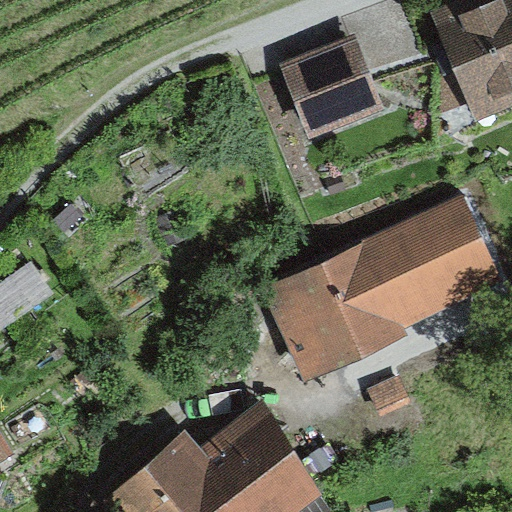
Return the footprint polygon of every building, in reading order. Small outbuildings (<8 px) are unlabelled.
[(511,0),(466,0),(431,14),(473,119),(511,103),(511,0)] [(279,69),(309,143),(386,113),(356,38),(279,69)] [(465,194),(258,287),(303,387),(407,340),(405,329),(505,284),(465,194)] [(73,205),(54,222),(65,235),(84,218),(73,205)] [(28,264),(0,283),(0,332),(51,297),(28,264)] [(399,378),(370,391),(382,417),(410,404),(399,378)] [(186,435),(106,497),(117,511),(303,511),(325,496),(260,412),(203,456),(186,435)] [(0,437),(0,461),(10,455),(0,437)]
